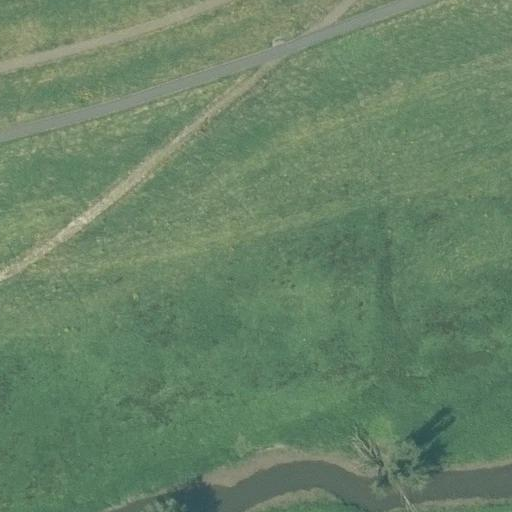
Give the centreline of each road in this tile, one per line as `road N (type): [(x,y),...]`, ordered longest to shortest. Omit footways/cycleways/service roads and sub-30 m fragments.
road 1 (track): [(0,274),(41,252),(353,0)]
road 2 (track): [(0,67),(216,0)]
